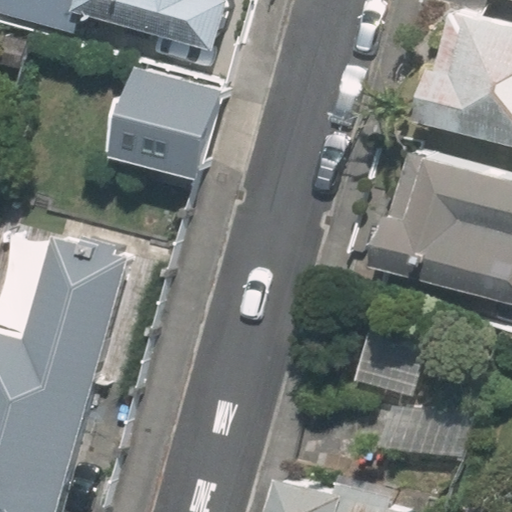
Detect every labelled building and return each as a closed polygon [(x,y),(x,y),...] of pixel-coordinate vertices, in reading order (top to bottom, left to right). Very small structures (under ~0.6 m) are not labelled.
[(9,0),(10,0),(89,22),(94,5),(233,43),(245,0),(9,0)] [(511,15),(477,7),(447,126),(511,142),(511,15)] [(225,78),(139,55),(115,144),(201,167),(225,78)] [(511,170),(426,148),(398,254),(511,283),(511,170)] [(0,511),(76,511),(154,251),(73,227),(42,331),(0,318),(0,511)] [(289,511),(419,511),(422,504),(301,471),(289,511)]
